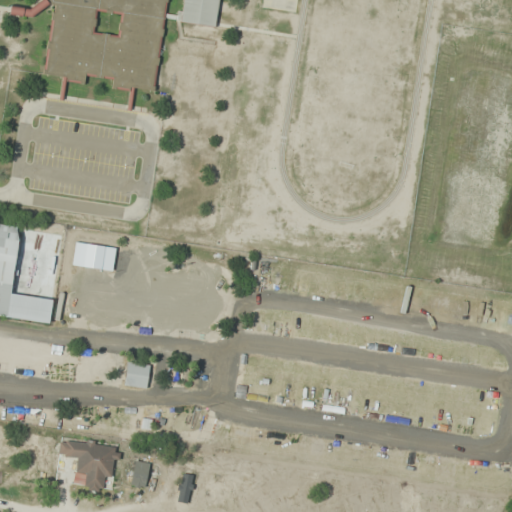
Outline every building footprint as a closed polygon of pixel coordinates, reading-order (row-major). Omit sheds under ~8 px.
[(214,42),(178,39),(176,56),(213,59),(214,42)] [(0,314),(8,315),(19,226),(0,223),(0,314)] [(146,367),(127,367),(127,387),(146,387),(146,367)] [(104,492),(105,477),(115,478),(119,444),(60,437),(58,455),(66,456),(65,470),(86,473),(84,489),(104,492)] [(184,511),(194,467),(184,465),(174,509),(184,511)]
